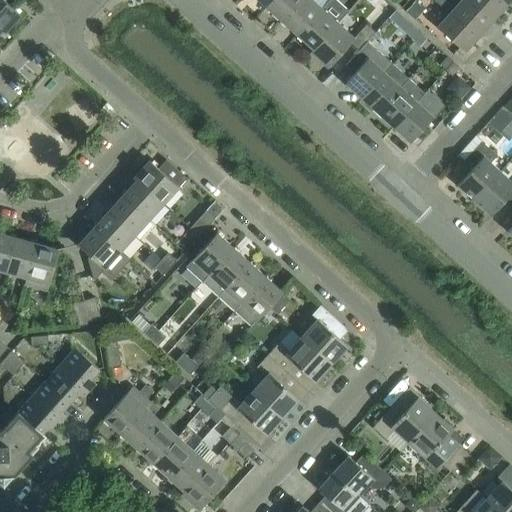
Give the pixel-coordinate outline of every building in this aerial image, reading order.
[(21,14),(4,0),(0,0),(0,25),(3,28),(2,29),(5,32),(21,14)] [(270,0),(265,5),(281,20),(299,0),(270,0)] [(297,34),(322,7),(313,0),(299,0),(281,20),(297,34)] [(452,10),(454,8),(446,0),(442,6),(449,13),(438,25),(465,50),(479,34),(452,10)] [(493,19),(471,0),(461,0),(454,8),(452,10),(479,34),(493,19)] [(506,4),(502,0),(471,0),(493,19),(506,4)] [(311,51),(338,22),(322,7),(297,34),(313,48),(310,50),(311,51)] [(359,49),(367,40),(375,31),(366,23),(354,37),(338,22),(311,51),(328,66),(351,41),(359,49)] [(414,40),(421,32),(415,27),(408,34),(414,40)] [(420,46),(427,38),(421,32),(414,40),(420,46)] [(362,97),(393,63),(367,40),(359,49),(345,65),(354,73),(345,82),(362,97)] [(446,69),(453,61),(447,56),(440,63),(446,69)] [(452,74),(459,67),(453,61),(446,69),(452,74)] [(409,78),(393,63),(362,97),(378,112),(409,78)] [(425,92),(409,78),(378,112),(394,126),(425,92)] [(426,91),(425,92),(394,126),(410,141),(443,106),(440,103),(439,99),(433,95),(430,94),(426,91)] [(502,109),(495,116),(504,124),(510,116),(502,109)] [(474,199),(500,171),(490,162),(497,154),(481,140),(475,135),(458,154),(473,167),(458,184),(474,199)] [(158,168),(157,167),(149,160),(133,177),(136,180),(137,179),(163,203),(186,177),(166,159),(158,168)] [(511,202),(511,181),(500,171),(474,199),(491,214),(506,197),(511,202)] [(137,179),(136,180),(122,195),(149,219),(163,203),(137,179)] [(149,219),(122,195),(108,211),(134,235),(149,219)] [(199,235),(215,218),(206,209),(190,227),(199,235)] [(134,235),(108,211),(93,227),(120,251),(120,250),(134,235)] [(125,255),(120,250),(120,251),(93,227),(78,244),(110,272),(125,255)] [(199,235),(190,227),(183,234),(192,242),(199,235)] [(16,237),(0,232),(0,269),(6,271),(16,237)] [(203,282),(233,247),(216,232),(185,266),(203,282)] [(27,277),(37,243),(16,237),(6,271),(26,277),(27,277)] [(59,249),(37,243),(27,277),(26,277),(25,284),(47,290),(59,249)] [(218,296),(249,261),(233,247),(203,282),(218,296)] [(167,252),(161,259),(170,267),(176,260),(167,252)] [(170,267),(161,259),(154,266),(163,274),(170,267)] [(234,310),(265,276),(249,261),(218,296),(234,310)] [(282,291),(265,276),(234,310),(251,325),(282,291)] [(95,296),(84,299),(90,322),(101,319),(95,296)] [(90,322),(84,299),(72,302),(79,325),(90,322)] [(317,318),(301,336),(331,363),(338,355),(340,357),(347,349),(345,347),(347,345),(343,341),(345,339),(341,336),(340,338),(336,335),(344,326),(320,304),(311,313),(317,318)] [(150,338),(158,329),(151,323),(143,332),(150,338)] [(166,336),(158,329),(150,338),(158,345),(166,336)] [(48,343),(48,335),(48,334),(38,335),(39,344),(48,343)] [(39,344),(38,335),(31,336),(31,345),(39,344)] [(331,363),(301,336),(289,350),(279,341),(267,353),(287,371),(295,362),(315,380),(317,378),(319,379),(326,372),(324,370),(331,363)] [(117,340),(106,342),(105,342),(109,366),(121,364),(117,340)] [(75,347),(60,363),(89,389),(95,382),(91,378),(99,368),(75,347)] [(24,361),(12,350),(0,363),(13,374),(24,361)] [(183,367),(191,358),(183,352),(175,361),(183,367)] [(279,380),(287,371),(267,353),(256,366),(266,375),(253,389),(283,416),(289,409),(291,410),(298,402),(297,401),(299,398),(279,380)] [(198,365),(191,358),(183,367),(190,374),(198,365)] [(89,389),(60,363),(46,379),(70,401),(78,392),(83,396),(89,389)] [(176,386),(184,377),(177,370),(169,379),(176,386)] [(70,401),(46,379),(31,395),(60,421),(66,414),(62,410),(70,401)] [(240,403),(231,394),(221,385),(209,399),(216,406),(238,425),(247,415),(267,434),(269,431),(271,433),(278,425),(276,423),(283,416),(253,389),(240,403)] [(150,401),(149,401),(132,386),(104,417),(121,433),(145,406),(150,401)] [(201,408),(209,399),(202,392),(193,401),(201,408)] [(60,421),(31,395),(17,412),(41,433),(42,432),(49,424),(54,428),(60,421)] [(408,442),(435,412),(428,405),(430,403),(422,396),(420,398),(417,396),(399,416),(390,407),(372,427),(385,439),(394,429),(408,442)] [(216,406),(209,399),(201,408),(208,415),(216,406)] [(161,420),(145,406),(121,433),(137,447),(161,420)] [(0,477),(10,477),(29,455),(47,436),(42,432),(41,433),(17,412),(1,430),(0,428),(0,477)] [(435,412),(408,442),(437,467),(441,462),(450,470),(467,451),(448,434),(453,428),(450,426),(452,424),(444,417),(443,418),(435,412)] [(153,462),(177,435),(161,420),(137,447),(153,462)] [(229,441),(237,433),(230,426),(222,435),(229,441)] [(254,448),(237,433),(229,441),(246,457),(254,448)] [(193,449),(177,435),(153,462),(169,476),(193,449)] [(185,490),(209,464),(193,449),(169,476),(184,490),(185,490)] [(477,460),(467,451),(450,470),(460,479),(477,460)] [(348,455),(333,471),(359,495),(368,485),(372,488),(382,487),(391,478),(364,453),(355,462),(348,455)] [(511,511),(511,465),(509,463),(497,477),(501,481),(486,498),(501,511),(511,511)] [(226,479),(209,464),(185,490),(184,490),(181,492),(199,508),(226,479)] [(350,505),(359,495),(333,471),(318,487),(326,494),(318,503),(327,511),(353,511),(354,508),(350,505)] [(501,511),(486,498),(476,489),(455,511),(501,511)] [(327,511),(318,503),(310,511),(302,505),(295,511),(327,511)]
